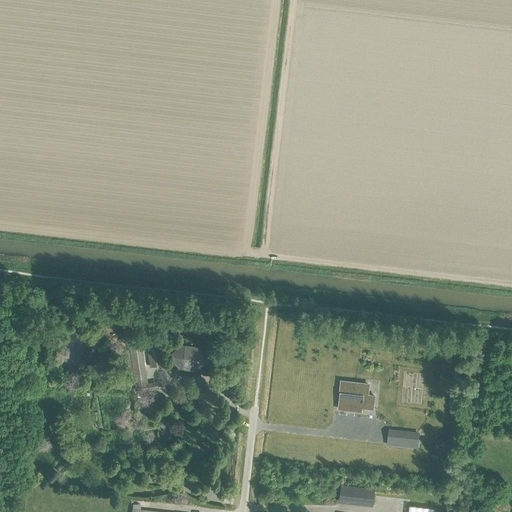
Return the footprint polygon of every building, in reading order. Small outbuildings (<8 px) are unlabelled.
[(158,336),(145,338),(149,362),(162,360),(158,336)] [(129,349),(135,385),(147,383),(145,371),(143,371),(141,359),(143,359),(142,347),(129,349)] [(204,362),(205,357),(198,349),(193,348),(189,351),(186,347),(181,347),(173,353),(172,358),(179,367),(184,367),(188,364),(191,368),(196,368),(204,362)] [(367,408),(373,409),(374,396),(366,395),(367,384),(341,381),(340,393),(341,393),(339,409),(361,411),(361,407),(367,408)] [(417,448),(418,440),(413,439),(409,439),(410,433),(389,431),(387,444),(417,448)] [(340,501),(372,505),(374,490),(342,486),(340,501)]
